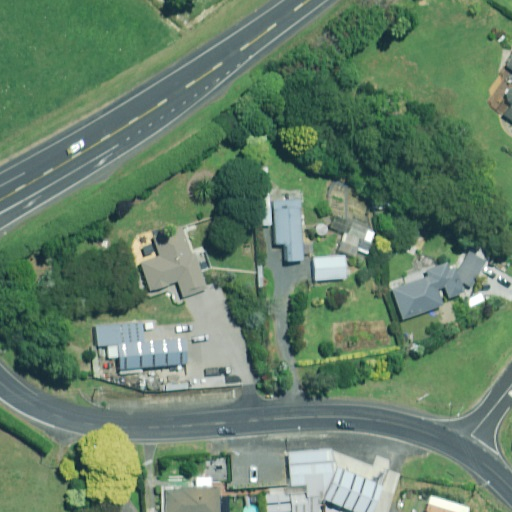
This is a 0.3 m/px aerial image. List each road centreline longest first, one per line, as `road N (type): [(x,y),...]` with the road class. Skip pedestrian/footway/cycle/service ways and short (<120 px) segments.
road 1 (unclassified): [(0,381),(60,419),(123,432),(358,418),(395,422),(465,450)]
road 2 (primary): [(25,188),(150,116),(312,0)]
